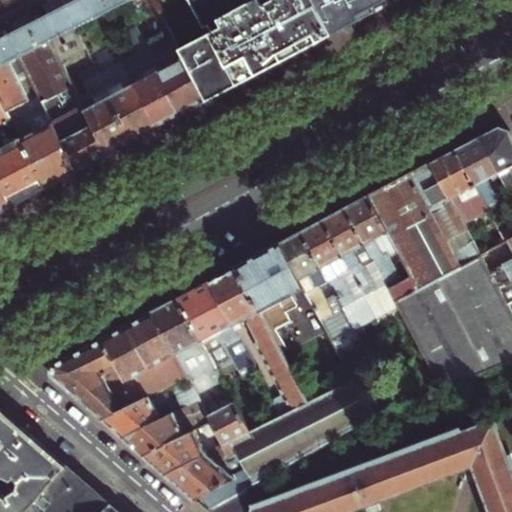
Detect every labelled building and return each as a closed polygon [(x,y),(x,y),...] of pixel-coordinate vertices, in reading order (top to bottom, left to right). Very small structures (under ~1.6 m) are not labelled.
[(82,0),(75,4),(66,8),(77,29),(95,20),(84,0),(82,0)] [(84,0),(95,20),(99,17),(112,11),(106,0),(84,0)] [(106,0),(112,11),(123,5),(130,1),(129,0),(106,0)] [(208,103),(185,59),(177,64),(162,36),(170,31),(153,0),(132,0),(130,1),(123,5),(144,44),(183,116),(195,110),(208,103)] [(307,51),(337,34),(319,0),(275,0),(272,2),(270,0),(193,0),(211,34),(180,51),(185,59),(208,103),(266,72),(307,51)] [(319,0),(337,34),(364,20),(393,4),(391,0),(319,0)] [(58,13),(48,18),(58,38),(74,30),(77,29),(66,8),(58,13)] [(58,38),(48,18),(39,22),(30,27),(40,47),(49,43),(58,38)] [(22,31),(12,35),(23,56),(40,47),(30,27),(22,31)] [(49,43),(59,62),(85,49),(74,30),(58,38),(49,43)] [(4,40),(0,41),(0,54),(6,65),(18,59),(23,56),(12,35),(4,40)] [(94,164),(110,155),(86,112),(59,62),(49,43),(40,47),(23,56),(18,59),(79,171),(94,164)] [(183,116),(144,44),(138,47),(140,53),(131,57),(144,82),(136,86),(159,129),(170,123),(183,116)] [(0,98),(11,119),(22,139),(48,188),(63,180),(79,171),(18,59),(6,65),(0,68),(0,98)] [(135,142),(101,80),(90,59),(84,62),(93,80),(83,84),(95,108),(86,112),(110,155),(122,149),(135,142)] [(125,67),(101,80),(135,142),(147,136),(159,129),(136,86),(125,67)] [(0,98),(0,179),(14,206),(32,196),(48,188),(22,139),(0,150),(0,124),(11,119),(0,98)] [(511,130),(503,128),(498,130),(484,138),(504,176),(511,191),(511,130)] [(504,176),(484,138),(473,143),(459,151),(488,206),(496,202),(497,197),(489,184),(504,176)] [(488,206),(459,151),(447,157),(434,164),(466,223),(490,211),(488,206)] [(391,187),(372,197),(400,252),(415,280),(398,289),(392,292),(399,304),(443,389),(500,367),(511,361),(511,309),(510,306),(501,289),(493,273),(483,255),(466,223),(434,164),(422,170),(405,179),(391,187)] [(0,213),(14,206),(0,179),(0,213)] [(360,203),(350,209),(375,259),(392,292),(398,289),(396,284),(403,280),(391,256),(400,252),(372,197),(360,203)] [(340,214),(328,220),(368,298),(376,315),(399,304),(392,292),(375,259),(350,209),(340,214)] [(354,327),(376,315),(368,298),(328,220),(317,226),(306,232),(345,309),(354,327)] [(345,309),(306,232),(295,238),(283,244),(306,290),(331,339),(354,327),(345,309)] [(264,254),(240,267),(275,334),(292,325),(286,314),(297,307),(292,298),(306,290),(283,244),(264,254)] [(498,270),(489,252),(483,255),(493,273),(498,270)] [(226,274),(212,281),(236,327),(248,321),(260,343),(256,345),(283,397),(275,401),(283,416),(311,402),(275,334),(240,267),(226,274)] [(198,289),(181,298),(205,342),(211,352),(224,376),(240,368),(245,378),(259,371),(245,345),(236,327),(212,281),(198,289)] [(511,283),(501,289),(510,306),(511,305),(511,283)] [(205,342),(181,298),(169,304),(156,311),(199,393),(225,379),(224,376),(211,352),(205,342)] [(199,393),(156,311),(145,317),(131,324),(165,389),(174,385),(185,406),(188,405),(201,398),(199,393)] [(165,389),(131,324),(119,330),(106,337),(140,402),(152,396),(165,389)] [(54,376),(105,420),(140,402),(106,337),(87,347),(54,364),(54,376)] [(225,445),(166,474),(185,491),(208,511),(246,490),(372,417),(374,416),(355,381),(353,382),(311,402),(283,416),(253,431),(225,445)] [(115,430),(125,438),(176,411),(185,406),(174,385),(165,389),(152,396),(140,402),(105,420),(115,430)] [(207,409),(209,414),(236,400),(232,391),(205,405),(207,409)] [(188,405),(185,406),(176,411),(184,426),(187,419),(207,409),(205,405),(204,404),(201,398),(188,405)] [(209,414),(212,420),(225,445),(253,431),(236,400),(209,414)] [(0,477),(12,484),(15,481),(18,483),(15,492),(6,499),(4,497),(1,499),(0,497),(0,511),(26,511),(29,511),(67,466),(3,410),(0,407),(0,477)] [(135,447),(145,455),(212,420),(209,414),(207,409),(187,419),(184,426),(176,411),(125,438),(135,447)] [(254,511),(246,490),(208,511),(209,511),(347,511),(364,506),(379,500),(463,469),(478,463),(481,474),(494,511),(511,511),(511,459),(497,419),(254,511)] [(212,420),(145,455),(156,465),(166,474),(225,445),(212,420)] [(29,511),(26,511),(105,511),(112,505),(89,485),(67,466),(29,511)]
